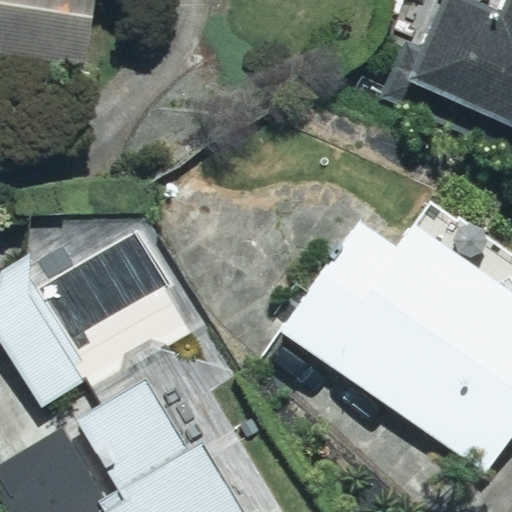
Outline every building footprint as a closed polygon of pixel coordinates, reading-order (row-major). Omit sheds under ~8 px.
[(94,0),(0,0),(0,111),(37,117),(45,62),(85,67),(94,0)] [(407,40),(380,100),(511,160),(511,0),(507,0),(501,14),(471,0),(442,0),(421,47),(407,40)] [(359,219),(280,331),(485,474),(511,436),(511,251),(461,216),(458,220),(431,200),(398,247),(359,219)] [(84,383),(74,367),(84,360),(38,290),(27,297),(0,314),(0,335),(48,407),(84,383)] [(189,448),(148,377),(77,418),(118,489),(101,499),(59,428),(0,462),(0,463),(28,511),(245,511),(203,440),(189,448)]
